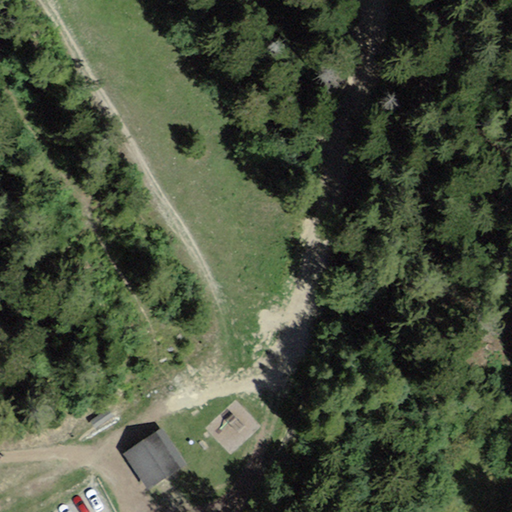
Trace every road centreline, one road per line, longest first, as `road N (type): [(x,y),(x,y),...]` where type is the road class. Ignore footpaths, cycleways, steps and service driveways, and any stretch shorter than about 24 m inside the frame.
road 1 (track): [(173,411),(258,371),(294,335),(372,0)]
road 2 (track): [(173,411),(220,347),(206,259),(134,101),(74,0)]
road 3 (track): [(294,335),(244,485),(221,511)]
